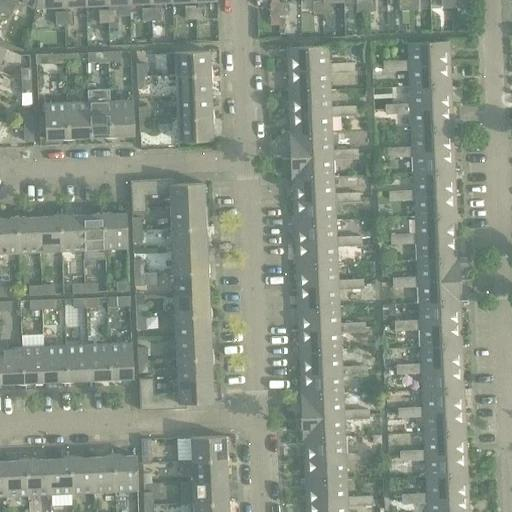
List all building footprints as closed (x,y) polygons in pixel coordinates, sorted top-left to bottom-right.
[(7,0),(2,13),(10,16),(15,5),(14,3),(7,0)] [(367,12),(366,0),(360,0),(359,0),(357,2),(358,12),(367,12)] [(373,0),(366,0),(367,12),(376,12),(375,1),(373,0)] [(410,10),(409,0),(400,0),(401,11),(410,10)] [(409,0),(410,10),(419,10),(418,0),(409,0)] [(453,8),(452,0),(443,0),(444,9),(453,8)] [(452,0),(453,8),(462,8),(461,0),(452,0)] [(330,1),(323,2),(323,14),(332,13),(332,3),(330,1)] [(323,14),(323,2),(316,2),(314,4),(314,14),(323,14)] [(280,16),(280,3),(273,4),(271,6),(271,16),(280,16)] [(287,3),(280,3),(280,16),(289,15),(289,5),(287,3)] [(196,19),(195,7),(188,7),(186,9),(187,20),(196,19)] [(202,7),(195,7),(196,19),(204,19),(204,9),(202,7)] [(159,8),(152,9),(152,21),(161,21),(161,10),(159,8)] [(152,21),(152,9),(145,9),(143,11),(143,21),(152,21)] [(116,10),(109,11),(109,23),(118,22),(118,12),(116,10)] [(109,23),(109,11),(102,11),(100,13),(100,23),(109,23)] [(66,25),(65,12),(58,13),(56,15),(57,25),(66,25)] [(72,12),(65,12),(66,25),(75,24),(74,14),(72,12)] [(409,62),(397,62),(397,71),(410,70),(409,66),(450,64),(449,42),(409,43),(409,62)] [(288,48),(289,71),(330,69),(329,65),(329,47),(288,48)] [(175,53),(176,76),(210,74),(210,52),(175,53)] [(109,62),(109,53),(96,53),(97,62),(109,62)] [(121,53),(109,53),(109,62),(121,61),(121,53)] [(78,54),(65,55),(66,63),(78,63),(78,54)] [(66,63),(65,55),(53,55),(54,64),(66,63)] [(384,63),(385,71),(397,71),(397,62),(384,63)] [(138,65),(138,77),(147,77),(146,64),(138,65)] [(330,69),(289,71),(290,92),(330,91),(330,74),(342,73),(342,64),(329,65),(330,69)] [(355,73),(354,68),(354,64),(342,64),(342,73),(355,73)] [(450,64),(409,66),(410,70),(410,88),(451,86),(450,64)] [(22,69),(23,81),(31,81),(31,69),(22,69)] [(210,74),(176,76),(177,97),(211,96),(210,74)] [(147,77),(138,77),(139,89),(147,89),(147,77)] [(31,81),(23,81),(23,94),(32,93),(31,81)] [(411,105),(399,105),(399,114),(411,113),(411,109),(452,108),(451,86),(410,88),(411,105)] [(330,91),(290,92),(291,114),(331,112),(331,108),(330,91)] [(211,96),(177,97),(178,119),(212,117),(211,96)] [(133,101),(110,102),(112,136),(134,135),(133,101)] [(110,102),(89,103),(90,137),(112,136),(110,102)] [(89,103),(67,104),(69,138),(90,137),(89,103)] [(69,138),(67,104),(45,105),(46,139),(69,138)] [(386,106),(387,114),(399,114),(399,105),(386,106)] [(356,116),(356,112),(356,107),(344,108),(344,116),(356,116)] [(139,108),(140,120),(149,120),(148,108),(139,108)] [(291,134),(290,134),(290,136),(332,134),(331,117),(344,116),(344,108),(331,108),(331,112),(291,114),(291,134)] [(411,109),(411,113),(412,131),(453,129),(452,108),(411,109)] [(24,117),(25,130),(33,129),(33,117),(24,117)] [(212,117),(178,119),(179,141),(213,140),(212,117)] [(149,120),(140,120),(140,132),(149,132),(149,120)] [(33,129),(25,130),(25,142),(34,141),(33,129)] [(413,148),(400,148),(401,157),(413,157),(413,152),(454,151),(453,129),(412,131),(413,148)] [(332,134),(290,136),(291,157),(333,155),(333,151),(332,134)] [(388,149),(388,158),(401,157),(400,148),(388,149)] [(358,159),(358,155),(358,150),(345,151),(346,159),(358,159)] [(333,155),(291,157),(292,179),(334,177),(333,160),(346,159),(345,151),(333,151),(333,155)] [(413,152),(413,157),(414,174),(455,172),(454,151),(413,152)] [(415,191),(402,192),(403,201),(415,200),(415,196),(456,194),(455,172),(414,174),(415,191)] [(334,177),(292,179),(292,180),(293,180),(294,201),(335,199),(335,195),(334,177)] [(170,195),(171,208),(205,206),(204,184),(171,185),(171,180),(131,181),(132,213),(147,212),(146,196),(170,195)] [(390,192),(390,201),(403,201),(402,192),(390,192)] [(335,199),(294,201),(295,223),(336,221),(335,203),(348,203),(347,194),(335,195),(335,199)] [(360,202),(360,198),(360,194),(347,194),(348,203),(360,202)] [(415,196),(415,200),(416,218),(457,216),(456,194),(415,196)] [(205,206),(171,208),(172,229),(206,228),(205,206)] [(126,214),(104,215),(105,249),(128,248),(126,214)] [(104,215),(82,216),(84,250),(105,249),(104,215)] [(82,216),(61,217),(62,251),(84,250),(82,216)] [(417,235),(404,235),(405,244),(417,243),(417,239),(458,237),(457,216),(416,218),(417,235)] [(61,217),(39,218),(41,252),(62,251),(61,217)] [(39,218),(17,219),(19,253),(41,252),(39,218)] [(133,219),(133,231),(142,230),(141,218),(133,219)] [(17,219),(0,219),(0,253),(19,253),(17,219)] [(336,221),(295,223),(296,244),(337,242),(337,238),(336,221)] [(206,228),(172,229),(173,251),(207,249),(206,228)] [(142,230),(133,231),(134,243),(142,242),(142,230)] [(392,236),(392,244),(405,244),(404,235),(392,236)] [(362,246),(362,242),(362,237),(349,238),(349,246),(362,246)] [(458,237),(417,239),(417,243),(418,261),(460,259),(460,258),(458,258),(458,237)] [(337,242),(296,244),(297,266),(338,264),(337,247),(349,246),(349,238),(337,238),(337,242)] [(207,249),(173,251),(174,273),(208,271),(207,249)] [(418,278),(406,278),(406,287),(419,287),(419,282),(461,281),(460,259),(418,261),(418,278)] [(135,262),(135,274),(144,273),(143,261),(135,262)] [(338,264),(297,266),(298,287),(339,285),(338,281),(338,264)] [(208,271),(174,273),(175,295),(209,293),(208,271)] [(144,273),(135,274),(135,286),(144,286),(144,273)] [(156,273),(144,273),(144,286),(157,285),(156,273)] [(393,279),(394,288),(406,287),(406,278),(393,279)] [(364,289),(364,285),(363,280),(351,281),(351,289),(364,289)] [(339,285),(298,287),(299,309),(339,307),(339,290),(351,289),(351,281),(338,281),(339,285)] [(461,281),(419,282),(419,287),(420,304),(461,302),(461,281)] [(118,283),(118,292),(130,291),(129,283),(118,283)] [(86,293),(85,284),(73,285),(74,294),(86,293)] [(97,284),(85,284),(86,293),(98,293),(97,284)] [(42,295),(42,286),(30,287),(30,295),(42,295)] [(54,286),(42,286),(42,295),(55,294),(54,286)] [(11,288),(0,288),(0,296),(12,296),(11,288)] [(209,293),(175,295),(175,316),(210,315),(209,293)] [(130,297),(118,298),(119,306),(130,306),(130,297)] [(98,298),(86,299),(86,308),(98,307),(98,298)] [(86,308),(86,299),(74,299),(74,308),(86,308)] [(55,300),(43,301),(43,309),(55,309),(55,300)] [(43,309),(43,301),(31,301),(31,310),(43,309)] [(11,302),(0,302),(0,311),(12,311),(11,302)] [(420,321),(408,322),(408,330),(421,330),(420,326),(461,324),(460,303),(462,303),(461,302),(420,304),(420,321)] [(136,306),(137,318),(146,317),(145,305),(136,306)] [(339,307),(299,309),(300,330),(340,329),(340,324),(339,307)] [(210,315),(175,316),(176,338),(211,336),(210,315)] [(146,317),(137,318),(137,330),(146,329),(146,317)] [(395,322),(396,331),(408,330),(408,322),(395,322)] [(366,332),(365,328),(365,323),(353,324),(353,333),(366,332)] [(340,329),(300,330),(301,352),(341,350),(341,333),(353,333),(353,324),(340,324),(340,329)] [(420,326),(421,330),(421,347),(462,345),(461,324),(420,326)] [(211,336),(176,338),(177,359),(212,358),(211,336)] [(132,344),(109,345),(111,379),(133,378),(132,344)] [(109,345),(88,346),(89,380),(111,379),(109,345)] [(422,365),(410,365),(410,374),(422,373),(422,369),(463,367),(462,345),(421,347),(422,365)] [(66,346),(44,347),(46,382),(68,381),(66,346)] [(88,346),(66,346),(68,381),(89,380),(88,346)] [(44,347),(22,348),(24,383),(46,382),(44,347)] [(22,348),(1,349),(2,384),(24,383),(22,348)] [(138,349),(139,361),(147,360),(147,348),(138,349)] [(341,350),(301,352),(301,374),(342,372),(342,368),(341,350)] [(212,358),(177,359),(178,381),(213,379),(212,358)] [(147,360),(139,361),(139,373),(148,373),(147,360)] [(397,366),(397,374),(410,374),(410,365),(397,366)] [(302,394),(301,395),(301,396),(343,394),(342,376),(355,376),(354,367),(342,368),(342,372),(301,374),(302,394)] [(367,375),(367,371),(367,367),(354,367),(355,376),(367,375)] [(463,367),(422,369),(422,373),(423,391),(464,389),(463,367)] [(213,379),(178,381),(179,394),(155,395),(154,379),(140,379),(141,411),(181,409),(180,403),(214,402),(213,379)] [(424,408),(411,408),(412,417),(424,416),(424,412),(465,411),(464,389),(423,391),(424,408)] [(343,394),(301,396),(302,417),(344,416),(344,411),(343,394)] [(399,409),(399,418),(412,417),(411,408),(399,409)] [(369,419),(369,415),(369,410),(356,411),(357,420),(369,419)] [(344,416),(302,417),(303,439),(345,437),(344,420),(357,420),(356,411),(344,411),(344,416)] [(424,412),(424,416),(425,434),(466,432),(465,411),(424,412)] [(426,451),(413,452),(414,460),(426,460),(426,456),(467,454),(466,432),(425,434),(426,451)] [(191,438),(192,461),(227,459),(226,437),(191,438)] [(345,437),(303,439),(303,440),(304,440),(305,460),(346,459),(346,454),(345,437)] [(142,440),(143,452),(151,452),(151,440),(142,440)] [(151,452),(143,452),(143,464),(152,464),(151,452)] [(401,452),(401,461),(414,460),(413,452),(401,452)] [(371,462),(371,458),(371,453),(358,454),(358,463),(371,462)] [(346,459),(305,460),(306,482),(347,480),(346,463),(358,463),(358,454),(346,454),(346,459)] [(426,456),(426,460),(427,477),(468,475),(467,454),(426,456)] [(137,456),(114,457),(116,491),(138,490),(137,456)] [(114,457),(93,458),(94,492),(116,491),(114,457)] [(93,458),(71,459),(73,493),(94,492),(93,458)] [(71,459),(49,460),(51,494),(73,493),(71,459)] [(227,459),(192,461),(193,482),(228,481),(227,459)] [(49,460),(27,461),(29,495),(51,494),(49,460)] [(27,461),(6,462),(7,496),(29,495),(27,461)] [(428,494),(415,495),(415,503),(428,503),(428,499),(468,497),(468,475),(427,477),(428,494)] [(347,480),(306,482),(307,503),(348,502),(347,498),(347,480)] [(228,481),(193,482),(194,504),(228,502),(228,481)] [(144,494),(145,506),(154,505),(153,493),(144,494)] [(403,495),(403,504),(415,503),(415,495),(403,495)] [(348,502),(307,503),(307,511),(348,511),(348,506),(360,506),(360,497),(347,498),(348,502)] [(373,505),(373,501),(372,497),(360,497),(360,506),(373,505)] [(428,499),(428,503),(428,511),(469,511),(468,497),(428,499)] [(228,511),(228,502),(194,504),(194,511),(228,511)]
